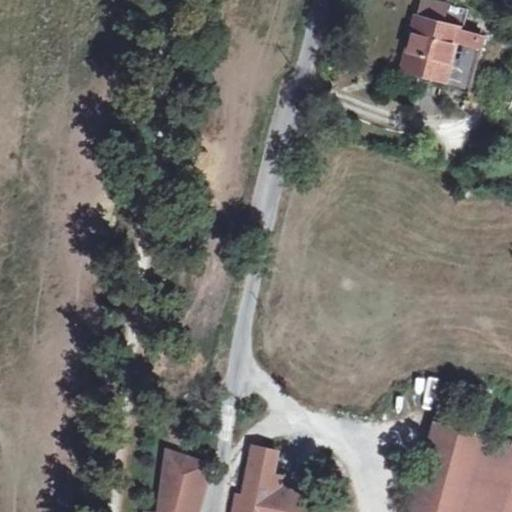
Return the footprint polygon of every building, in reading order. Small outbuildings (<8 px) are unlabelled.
[(407,70),(447,81),(449,72),(474,79),(485,38),(421,20),(407,70)] [(449,72),(447,81),(445,87),(470,94),(474,79),(449,72)] [(511,444),(437,425),(430,451),(424,475),(413,511),(503,511),(511,480),(511,444)] [(275,455),(253,452),(245,503),(239,502),(237,511),(328,511),(329,506),(311,504),(312,495),(279,491),(270,490),(271,479),(275,455)] [(198,511),(210,467),(205,466),(172,456),(163,511),(198,511)] [(281,480),(271,479),(270,490),(279,491),(281,480)] [(511,511),(511,480),(503,511),(511,511)]
